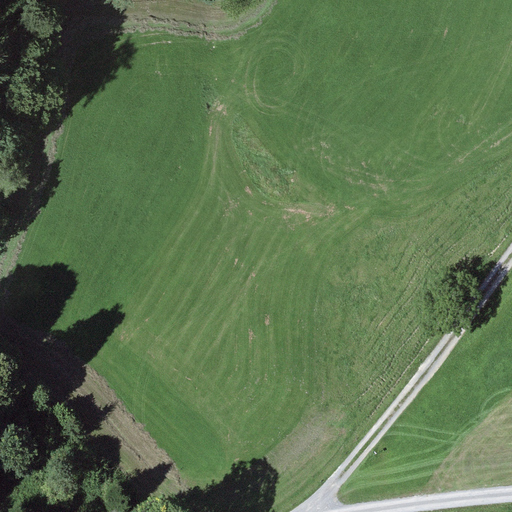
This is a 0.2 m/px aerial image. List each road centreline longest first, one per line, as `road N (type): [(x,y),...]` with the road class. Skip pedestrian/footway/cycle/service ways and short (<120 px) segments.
road 1 (track): [(511,241),(409,392),(311,511)]
road 2 (track): [(511,496),(363,511)]
